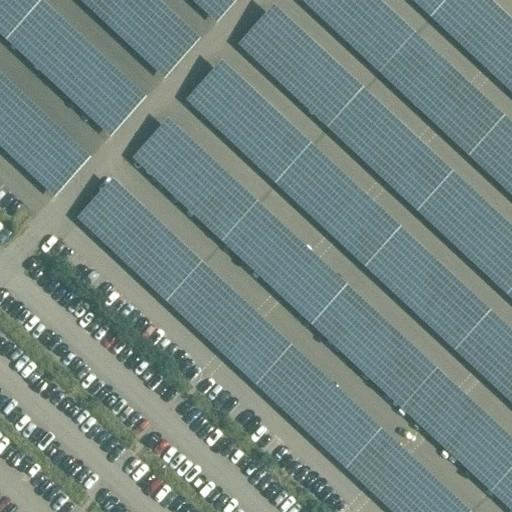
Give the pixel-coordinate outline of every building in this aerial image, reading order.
[(35,0),(0,0),(0,38),(110,141),(146,102),(35,0)] [(151,0),(73,0),(164,84),(200,45),(151,0)] [(186,0),(216,27),(241,0),(186,0)] [(374,0),(296,0),(435,129),(511,200),(511,127),(471,90),(374,0)] [(511,22),(488,0),(409,0),(487,73),(511,95),(511,22)] [(274,10),(237,49),(383,185),(511,304),(511,230),(420,145),(274,10)] [(221,65),(185,104),(332,240),(478,377),(511,408),(511,334),(368,201),(221,65)] [(0,75),(0,148),(56,200),(92,161),(0,75)] [(168,123),(131,162),(278,298),(425,435),(507,511),(511,511),(511,442),(461,396),(314,259),(168,123)] [(113,183),(77,221),(223,357),(370,494),(390,511),(467,511),(406,455),(259,319),(113,183)]
